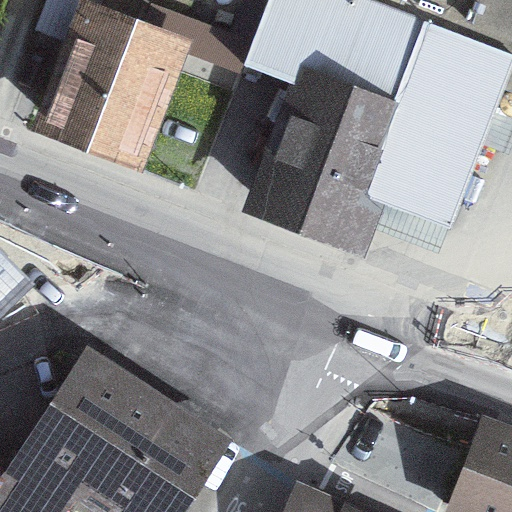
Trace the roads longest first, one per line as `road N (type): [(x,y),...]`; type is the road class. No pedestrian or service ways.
road 1 (primary): [(350,311),(0,176)]
road 2 (primary): [(511,372),(350,311)]
road 3 (residential): [(284,453),(350,311)]
road 4 (residential): [(284,453),(409,511)]
